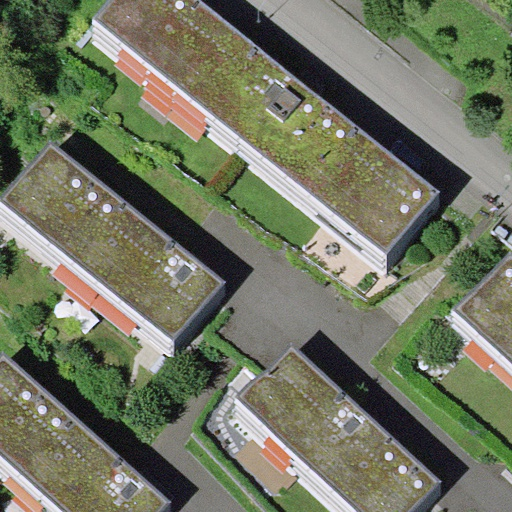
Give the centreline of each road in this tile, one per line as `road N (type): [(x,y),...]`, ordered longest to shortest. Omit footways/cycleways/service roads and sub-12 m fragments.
road 1 (residential): [(279,0),(511,186)]
road 2 (trunk): [(393,511),(511,465)]
